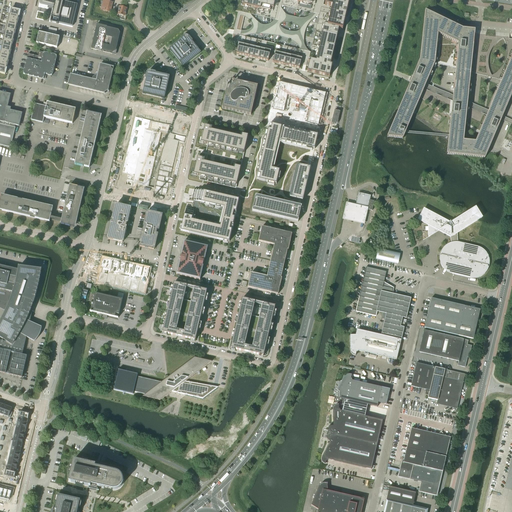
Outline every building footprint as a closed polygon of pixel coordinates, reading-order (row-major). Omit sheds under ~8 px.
[(52,7),(54,7),(52,13),(50,21),(51,21),(50,22),(58,24),(58,23),(72,26),(77,5),(63,1),(63,0),(40,0),(40,4),(50,6),(50,7),(51,7),(51,8),(52,7)] [(113,2),(103,0),(102,0),(101,10),(110,12),(113,2)] [(237,0),(237,4),(243,5),(247,6),(270,12),(272,12),(275,0),(237,0)] [(325,0),(325,5),(332,7),(328,26),(339,29),(342,30),(345,17),(347,18),(349,12),(347,12),(349,0),(325,0)] [(125,16),(126,8),(126,7),(123,7),(120,7),(119,7),(117,6),(115,13),(118,14),(125,16)] [(511,93),(511,54),(475,142),(463,141),(475,30),(463,29),(425,10),(420,59),(387,137),(403,139),(435,63),(438,33),(458,43),(447,154),(485,158),(511,93)] [(7,19),(5,24),(16,27),(18,22),(7,19)] [(97,24),(91,49),(101,51),(101,49),(104,50),(103,52),(116,55),(118,44),(116,44),(117,39),(119,40),(121,30),(109,27),(108,29),(106,29),(106,27),(97,24)] [(308,66),(307,72),(329,77),(333,60),(332,59),(337,37),(338,38),(340,32),(338,32),(339,29),(328,26),(324,25),(316,61),(310,60),(309,62),(308,62),(308,63),(309,63),(308,66)] [(57,48),(59,37),(39,32),(36,43),(57,48)] [(191,42),(192,41),(189,37),(188,36),(187,36),(186,36),(185,36),(184,36),(183,37),(180,39),(180,40),(169,49),(183,67),(201,53),(191,42)] [(235,42),(233,49),(237,50),(236,54),(241,55),(244,44),(235,42)] [(38,56),(28,54),(23,74),(43,79),(44,78),(43,77),(44,75),(45,74),(52,76),(56,56),(39,52),(38,54),(39,54),(38,56)] [(108,91),(108,89),(113,67),(100,64),(97,76),(95,76),(93,78),(92,80),(70,75),(68,85),(103,93),(104,94),(104,93),(108,91)] [(146,80),(142,94),(164,99),(170,77),(155,74),(156,73),(151,72),(150,72),(149,72),(148,72),(147,73),(147,74),(146,74),(146,75),(145,79),(146,80)] [(229,88),(229,89),(228,91),(226,90),(222,109),(251,115),(257,86),(232,80),(232,81),(235,82),(235,83),(234,83),(234,84),(233,84),(233,85),(233,84),(232,84),(231,84),(231,85),(231,86),(230,86),(230,87),(229,87),(229,88)] [(277,81),(266,125),(269,125),(281,128),(301,133),(309,135),(316,136),(318,125),(325,98),(313,95),(310,95),(311,89),(281,82),(277,81)] [(10,95),(0,92),(0,145),(9,148),(14,128),(14,126),(18,126),(21,114),(10,111),(10,108),(7,107),(10,95)] [(76,109),(47,102),(46,106),(35,104),(31,120),(43,123),(44,117),(72,124),(75,113),(76,109)] [(102,115),(87,112),(86,115),(74,165),(81,166),(84,167),(89,168),(90,163),(100,120),(102,115)] [(136,117),(123,173),(135,176),(134,180),(127,179),(126,185),(130,186),(133,186),(133,183),(136,184),(134,194),(163,201),(165,194),(167,194),(170,183),(164,182),(165,177),(171,179),(180,141),(174,140),(175,135),(171,134),(173,126),(138,118),(136,117)] [(249,210),(249,211),(281,219),(284,206),(285,201),(293,170),(297,171),(298,166),(296,165),(294,165),(298,147),(301,133),(281,128),(269,125),(257,176),(253,196),(249,210)] [(197,158),(193,174),(200,176),(199,180),(236,189),(248,136),(247,136),(242,135),(212,128),(205,126),(201,143),(207,144),(204,159),(197,158)] [(297,171),(291,198),(302,201),(310,168),(298,166),(297,171)] [(0,200),(0,210),(49,222),(50,219),(61,222),(60,224),(75,228),(76,223),(83,193),(84,189),(70,185),(64,210),(61,219),(51,217),(53,207),(1,195),(0,200)] [(186,206),(181,231),(229,242),(239,200),(193,189),(191,199),(192,200),(190,207),(186,206)] [(370,210),(372,211),(374,201),(372,201),(370,200),(371,196),(358,193),(355,206),(356,206),(367,209),(367,210),(370,210)] [(352,204),(346,203),(342,221),(350,222),(364,226),(368,208),(352,204)] [(127,223),(130,208),(116,205),(112,220),(114,220),(113,225),(111,224),(108,239),(122,242),(126,228),(125,227),(126,223),(127,223)] [(489,261),(489,260),(489,258),(488,257),(488,255),(487,254),(486,252),(485,251),(484,250),(483,249),(481,248),(480,248),(479,247),(477,247),(458,242),(458,233),(478,221),(471,210),(464,214),(451,222),(450,221),(449,222),(425,209),(419,220),(428,225),(428,237),(440,230),(450,236),(451,243),(449,243),(448,244),(447,245),(446,245),(444,246),(443,247),(443,249),(442,250),(441,251),(440,253),(440,254),(440,255),(440,257),(439,258),(440,260),(440,261),(440,263),(440,264),(441,265),(442,266),(442,267),(443,268),(444,269),(445,270),(446,271),(448,272),(449,273),(450,273),(452,274),(471,278),(473,278),(474,278),(476,278),(477,278),(478,278),(479,277),(481,276),(482,276),(483,275),(484,274),(485,273),(486,272),(487,270),(488,269),(488,268),(489,266),(489,264),(489,263),(489,261)] [(158,230),(162,216),(147,212),(144,227),(143,232),(143,231),(139,246),(154,250),(157,235),(155,234),(156,230),(158,230)] [(292,234),(262,227),(258,241),(274,245),(270,261),(267,277),(251,273),(248,287),(278,294),(282,278),(281,278),(284,264),(287,250),(288,250),(292,234)] [(204,261),(208,247),(184,241),(180,256),(181,256),(180,260),(179,260),(176,275),(200,280),(203,266),(204,261)] [(398,253),(378,249),(376,259),(395,264),(398,253)] [(103,259),(97,283),(144,294),(150,270),(103,259)] [(18,271),(0,266),(0,300),(9,304),(8,306),(7,309),(4,315),(1,322),(0,322),(0,373),(22,378),(23,370),(26,371),(27,365),(25,365),(27,357),(22,356),(26,338),(34,342),(35,341),(36,340),(37,338),(39,337),(40,334),(40,333),(41,331),(41,328),(30,322),(34,303),(33,303),(35,299),(37,289),(39,280),(41,270),(19,267),(18,271)] [(386,314),(381,335),(401,340),(404,327),(400,327),(402,317),(406,318),(411,298),(391,294),(392,289),(389,288),(389,287),(386,285),(386,287),(382,287),(386,272),(366,268),(356,312),(376,316),(377,311),(386,314)] [(174,283),(162,332),(194,340),(195,340),(207,290),(196,288),(192,302),(182,299),(183,292),(185,285),(174,283)] [(93,302),(91,302),(91,303),(91,304),(91,306),(92,307),(91,311),(91,312),(95,313),(96,314),(97,315),(98,315),(99,316),(100,316),(101,316),(102,315),(103,315),(103,314),(104,314),(104,313),(107,313),(107,316),(118,318),(115,317),(116,314),(119,315),(122,300),(117,299),(95,293),(93,302)] [(424,328),(473,339),(480,310),(431,298),(424,328)] [(242,299),(230,348),(231,349),(263,356),(275,306),(264,304),(262,311),(261,318),(250,315),(252,308),(253,301),(242,299)] [(401,340),(381,335),(357,330),(355,335),(350,335),(350,351),(350,352),(351,353),(351,354),(352,354),(352,355),(353,355),(354,356),(355,356),(356,354),(356,355),(358,353),(357,352),(358,351),(396,360),(401,340)] [(424,330),(419,352),(458,361),(457,366),(465,368),(467,357),(469,358),(472,346),(467,345),(468,341),(424,330)] [(114,389),(113,390),(133,394),(133,392),(145,395),(143,397),(160,401),(172,392),(203,399),(216,389),(185,382),(211,362),(194,358),(162,382),(137,377),(138,374),(118,370),(114,389)] [(416,363),(411,386),(427,390),(426,394),(429,394),(428,398),(437,400),(436,404),(457,409),(465,374),(445,370),(416,363)] [(345,376),(345,377),(338,391),(340,392),(340,399),(344,400),(368,405),(377,407),(378,402),(386,404),(389,389),(352,381),(351,379),(352,378),(352,376),(351,376),(352,375),(350,374),(349,374),(348,374),(347,375),(346,376),(345,376)] [(368,405),(344,400),(342,411),(340,410),(339,409),(339,405),(337,405),(335,405),(335,406),(334,407),(333,408),(333,409),(333,410),(333,426),(329,426),(326,438),(329,442),(322,457),(322,458),(321,458),(321,459),(321,460),(322,461),(322,462),(323,463),(324,463),(324,464),(325,464),(327,460),(327,461),(329,460),(371,469),(382,420),(365,416),(368,405)] [(6,406),(3,415),(8,417),(9,414),(10,411),(12,408),(6,406)] [(411,428),(403,463),(442,472),(450,437),(411,428)] [(117,471),(116,471),(100,468),(100,466),(97,465),(97,466),(95,466),(96,465),(74,460),(69,481),(91,487),(91,485),(92,485),(92,487),(95,488),(96,486),(112,490),(113,490),(114,490),(115,490),(116,490),(117,489),(118,489),(119,488),(120,488),(120,487),(121,487),(121,486),(122,485),(122,484),(123,483),(123,482),(123,481),(123,480),(123,479),(123,478),(123,477),(122,476),(121,475),(121,474),(120,474),(120,473),(119,473),(118,472),(117,472),(117,471)] [(437,496),(442,472),(403,463),(401,462),(398,477),(421,482),(418,492),(437,496)] [(318,487),(311,505),(316,508),(315,510),(314,511),(361,511),(364,499),(327,491),(327,489),(327,485),(327,483),(326,483),(325,483),(324,483),(323,483),(322,483),(322,484),(321,484),(320,484),(320,485),(319,485),(319,486),(318,487)] [(386,500),(383,511),(426,511),(428,509),(413,506),(416,493),(390,486),(386,500)] [(77,511),(80,500),(58,495),(55,510),(56,510),(56,511),(54,511),(77,511)]
